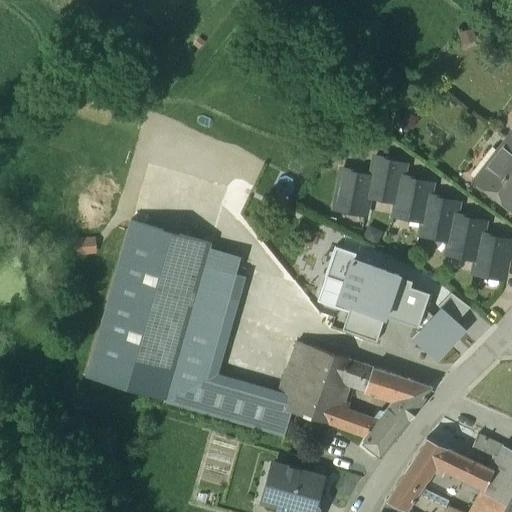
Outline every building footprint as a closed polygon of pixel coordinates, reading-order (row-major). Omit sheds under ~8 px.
[(511,141),(506,136),(474,178),(511,206),(511,204),(511,141)] [(391,158),(374,155),(370,175),(371,175),(368,189),(369,190),(380,192),(380,196),(395,200),(396,200),(401,174),(402,174),(405,163),(391,160),(391,158)] [(359,171),(341,167),(334,202),(348,204),(347,209),(365,212),(369,190),(368,189),(371,175),(370,175),(358,173),(359,171)] [(402,174),(401,174),(396,200),(395,200),(394,208),(407,211),(406,216),(422,219),(423,219),(428,193),(429,193),(431,182),(417,179),(418,177),(402,174)] [(429,193),(428,193),(423,219),(422,219),(420,227),(433,230),(432,234),(448,238),(449,238),(454,212),(455,212),(458,201),(444,199),(444,196),(429,193)] [(455,212),(454,212),(449,238),(448,238),(446,246),(460,249),(459,254),(475,257),(476,257),(481,231),(482,231),(484,220),(470,218),(471,215),(455,212)] [(211,243),(129,220),(86,376),(168,399),(194,304),(205,265),(211,243)] [(482,231),(481,231),(476,257),(475,257),(473,266),(486,268),(485,273),(503,276),(507,256),(510,243),(510,239),(497,237),(497,234),(482,231)] [(354,257),(356,251),(334,244),(324,275),(343,282),(351,256),(354,257)] [(398,274),(398,272),(354,257),(351,256),(343,282),(338,298),(350,302),(384,313),(398,274)] [(245,276),(205,265),(194,304),(225,313),(234,315),(245,276)] [(409,284),(411,278),(398,274),(384,313),(418,324),(424,306),(429,291),(409,284)] [(440,306),(455,320),(469,305),(451,290),(438,304),(440,306)] [(384,313),(350,302),(342,328),(375,339),(384,313)] [(225,313),(194,304),(175,371),(207,380),(209,371),(225,313)] [(412,336),(436,358),(464,328),(455,320),(440,306),(432,314),(422,325),(412,336)] [(422,325),(432,314),(424,306),(418,324),(422,325)] [(225,313),(209,371),(218,374),(234,315),(225,313)] [(307,345),(296,340),(287,362),(300,367),(302,367),(310,346),(307,345)] [(349,358),(308,343),(307,345),(310,346),(302,367),(300,367),(285,408),(290,410),(327,421),(334,403),(341,406),(343,401),(349,382),(342,379),(349,358)] [(372,365),(349,358),(342,379),(349,382),(365,387),(372,365)] [(300,367),(287,362),(277,389),(274,398),(271,404),(285,408),(300,367)] [(430,384),(372,365),(365,387),(398,397),(386,412),(407,419),(419,404),(430,384)] [(207,380),(175,371),(168,399),(167,403),(283,435),(290,410),(285,408),(271,404),(274,398),(207,380)] [(218,374),(209,371),(207,380),(274,398),(277,389),(218,374)] [(334,403),(327,421),(340,426),(347,408),(341,406),(334,403)] [(386,412),(380,409),(374,417),(347,408),(340,426),(367,435),(362,442),(367,446),(365,449),(373,455),(377,453),(379,455),(407,419),(386,412)] [(503,443),(477,431),(471,443),(497,455),(503,443)] [(492,467),(426,436),(414,454),(435,464),(477,484),(483,487),(492,467)] [(511,511),(511,447),(503,443),(497,455),(492,467),(483,487),(481,492),(479,491),(476,498),(507,511),(511,511)] [(414,454),(385,498),(406,507),(418,490),(429,473),(435,464),(414,454)] [(297,467),(288,464),(288,465),(272,461),(261,500),(279,505),(277,511),(281,511),(282,511),(283,511),(286,511),(290,501),(317,508),(318,506),(311,504),(319,474),(297,468),(297,467)] [(483,487),(477,484),(475,489),(479,491),(481,492),(483,487)] [(468,511),(462,511),(418,490),(406,507),(414,511),(416,511),(507,511),(476,498),(468,511)] [(385,498),(378,511),(413,511),(414,511),(406,507),(385,498)] [(316,511),(317,508),(290,501),(286,511),(283,511),(282,511),(281,511),(316,511)]
